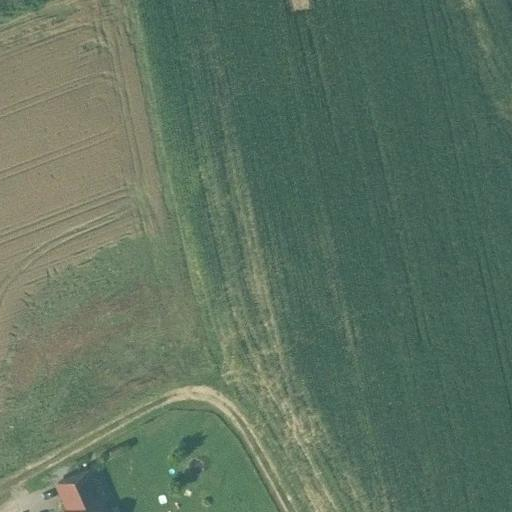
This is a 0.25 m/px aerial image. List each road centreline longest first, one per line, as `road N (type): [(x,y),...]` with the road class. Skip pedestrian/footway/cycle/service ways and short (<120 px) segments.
road 1 (track): [(0,490),(119,434),(161,427),(199,435),(234,456),(252,511)]
road 2 (track): [(119,434),(216,336)]
